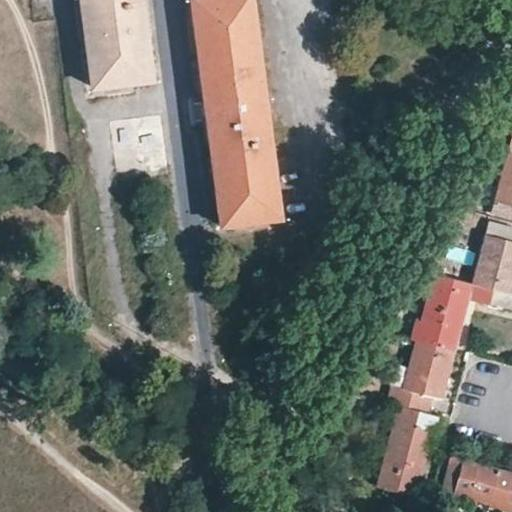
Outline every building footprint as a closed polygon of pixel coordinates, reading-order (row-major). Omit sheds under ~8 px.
[(149,76),(138,0),(78,0),(90,84),(149,76)] [(278,215),(247,0),(189,0),(221,223),(278,215)] [(511,149),(508,148),(492,211),(511,216),(511,149)] [(473,282),(510,291),(511,284),(511,239),(511,235),(511,226),(489,221),(473,282)] [(473,282),(435,272),(422,318),(420,318),(414,338),(453,347),(467,296),(511,306),(511,291),(510,291),(473,282)] [(441,395),(453,347),(414,338),(407,365),(402,384),(392,382),(387,400),(397,403),(427,410),(431,393),(441,395)] [(407,365),(397,362),(392,382),(402,384),(407,365)] [(442,414),(427,410),(397,403),(376,483),(415,493),(433,427),(438,428),(442,414)] [(511,474),(511,470),(452,454),(443,488),(454,491),(488,501),(486,507),(503,511),(511,474)] [(511,511),(511,474),(503,511),(508,511),(511,511)]
